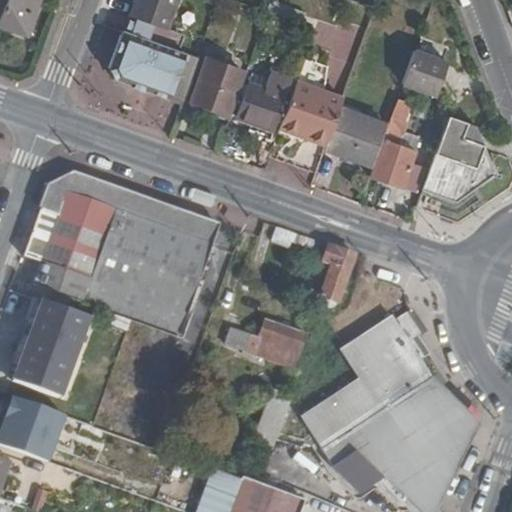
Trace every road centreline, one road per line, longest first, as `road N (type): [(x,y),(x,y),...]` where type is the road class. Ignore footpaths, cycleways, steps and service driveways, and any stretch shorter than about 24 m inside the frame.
road 1 (tertiary): [(43,118),(467,271)]
road 2 (tertiary): [(467,271),(467,339),(478,362),(511,391)]
road 3 (residential): [(43,118),(0,240)]
road 4 (residential): [(85,0),(43,118)]
